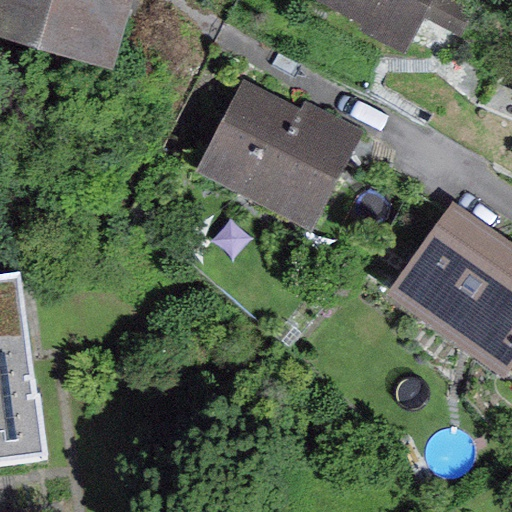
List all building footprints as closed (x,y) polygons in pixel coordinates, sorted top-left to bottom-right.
[(0,0),(0,17),(91,45),(104,0),(0,0)] [(429,0),(327,0),(407,42),(429,0)] [(438,0),(431,16),(463,33),(479,0),(438,0)] [(302,120),(243,90),(201,170),(242,192),(248,180),(318,216),(352,151),(300,124),(302,120)] [(511,266),(488,250),(497,237),(468,217),(459,229),(446,220),(394,292),(397,294),(399,290),(505,366),(503,369),(506,371),(511,362),(511,266)] [(0,465),(10,464),(47,460),(39,398),(35,399),(20,278),(0,280),(0,465)] [(0,511),(16,511),(10,464),(0,465),(0,511)]
